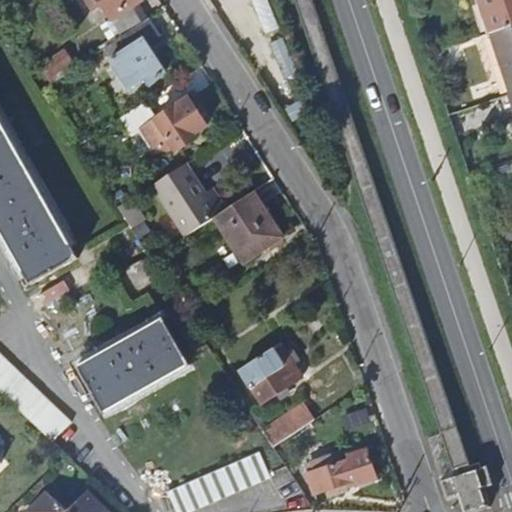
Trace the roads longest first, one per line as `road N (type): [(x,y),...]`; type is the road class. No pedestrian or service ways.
road 1 (unclassified): [(429,511),(342,247),(186,0)]
road 2 (tertiary): [(346,0),(511,484)]
